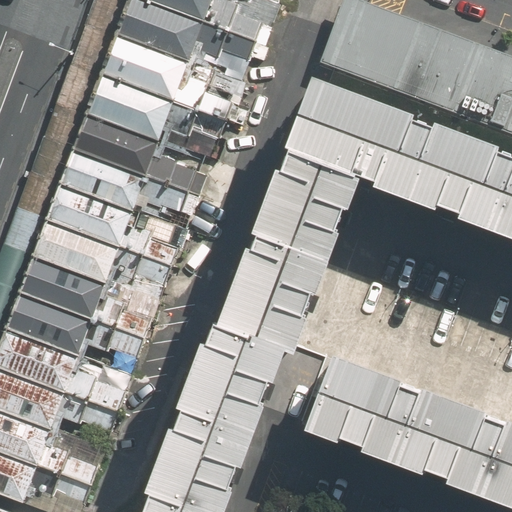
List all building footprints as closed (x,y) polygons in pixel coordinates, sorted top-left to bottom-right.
[(139,0),(129,0),(117,34),(242,78),(256,42),(139,0)] [(255,0),(139,0),(260,43),(274,6),(255,0)] [(364,0),(344,0),(321,65),(511,135),(511,55),(457,35),(364,0)] [(117,34),(104,70),(225,114),(228,115),(242,78),(117,34)] [(104,70),(90,107),(164,134),(211,151),(225,114),(104,70)] [(511,148),(312,72),(270,178),(229,285),(211,332),(178,416),(146,499),(140,511),(219,511),(234,475),(258,413),(268,388),(287,339),(298,312),(302,299),(335,217),(340,203),(351,173),(366,179),(448,210),(511,235),(511,148)] [(90,107),(76,144),(151,171),(198,188),(203,172),(157,154),(164,134),(90,107)] [(76,144),(63,180),(137,208),(140,198),(187,216),(198,188),(151,171),(76,144)] [(63,180),(49,217),(123,244),(137,208),(63,180)] [(187,226),(137,208),(123,244),(173,263),(187,226)] [(49,217),(35,254),(109,281),(123,244),(49,217)] [(173,263),(123,244),(109,281),(159,300),(173,263)] [(35,254),(21,291),(95,318),(109,281),(35,254)] [(109,281),(95,318),(145,337),(159,300),(109,281)] [(21,291),(8,327),(81,355),(86,342),(95,318),(21,291)] [(145,337),(95,318),(86,342),(136,361),(145,337)] [(8,327),(0,347),(0,366),(67,391),(75,370),(81,355),(8,327)] [(328,356),(301,429),(348,446),(433,476),(511,503),(511,420),(496,415),(410,385),(328,356)] [(0,366),(0,408),(53,428),(59,413),(67,391),(0,366)] [(75,370),(67,391),(119,410),(127,389),(75,370)] [(119,410),(67,391),(59,413),(110,432),(119,410)] [(0,408),(0,449),(40,465),(53,428),(0,408)] [(53,428),(40,465),(92,484),(106,448),(53,428)] [(0,449),(0,492),(25,502),(40,465),(0,449)] [(40,465),(25,502),(53,511),(81,511),(92,484),(40,465)] [(53,511),(25,502),(0,492),(0,507),(11,511),(53,511)]
